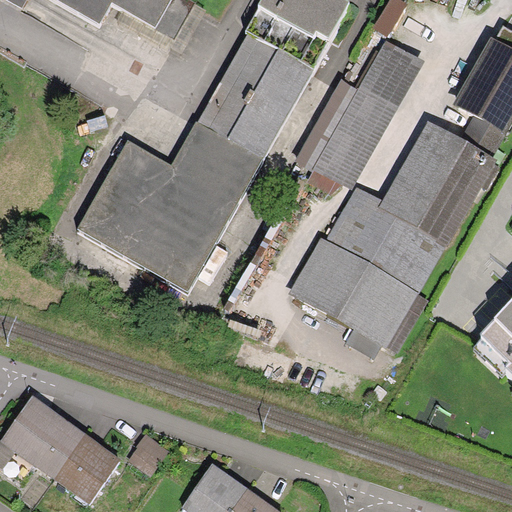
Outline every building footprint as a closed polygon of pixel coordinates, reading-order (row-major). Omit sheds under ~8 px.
[(7,0),(21,7),(25,0),(60,0),(99,21),(110,1),(174,37),(193,4),(184,0),(7,0)] [(77,230),(188,294),(264,160),(352,7),(339,0),(261,0),(242,34),(249,38),(198,125),(173,169),(127,143),(77,230)] [(462,140),(494,159),(511,127),(511,34),(505,30),(496,45),(493,43),(455,107),(475,118),(462,140)] [(424,64),(389,44),(360,92),(343,82),(298,159),(351,190),(424,64)] [(430,301),(418,295),(445,248),(446,249),(496,160),(494,159),(462,140),(431,123),(385,204),(358,189),(327,243),(324,241),(292,297),(398,357),(430,301)] [(511,308),(481,342),(509,368),(505,373),(511,380),(511,308)] [(237,364),(284,383),(293,360),(246,341),(237,364)] [(16,454),(55,481),(86,436),(33,399),(2,443),(0,441),(0,469),(3,472),(16,454)] [(120,460),(86,436),(55,481),(90,505),(120,460)] [(168,450),(146,436),(130,462),(151,475),(168,450)] [(214,466),(181,509),(184,511),(277,511),(264,502),(236,482),(214,466)]
